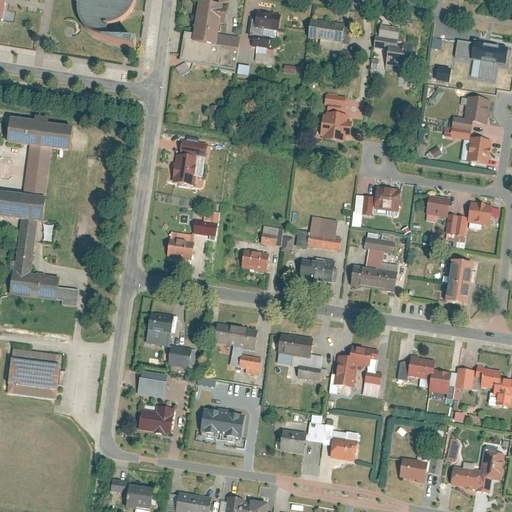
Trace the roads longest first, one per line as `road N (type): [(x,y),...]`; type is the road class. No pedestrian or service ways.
road 1 (residential): [(126,279),(496,337)]
road 2 (residential): [(155,92),(126,279)]
road 3 (residential): [(276,479),(108,447)]
road 4 (residential): [(126,279),(108,447)]
road 5 (residential): [(0,69),(155,92)]
road 6 (residential): [(375,154),(395,175),(499,191)]
road 7 (residential): [(407,505),(276,479)]
road 8 (residential): [(276,479),(407,505)]
road 9 (residential): [(511,209),(496,337)]
